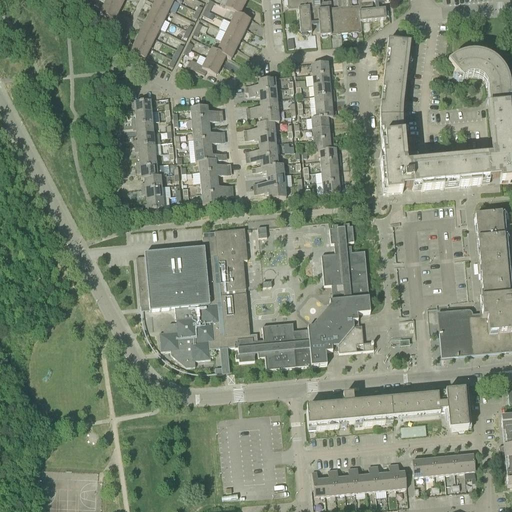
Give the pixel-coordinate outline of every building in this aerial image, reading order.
[(106,0),(105,5),(119,12),(124,2),(119,0),(106,0)] [(156,0),(154,5),(169,12),(173,2),(168,0),(156,0)] [(229,0),(225,9),(226,10),(239,16),(244,7),(230,0),(229,0)] [(298,10),(309,9),(314,8),(313,1),(320,0),(292,0),(287,1),(288,11),(298,10)] [(348,8),(351,34),(361,34),(360,23),(358,7),(351,8),(351,1),(347,1),(348,8)] [(338,9),(340,35),(351,34),(348,8),(341,9),(341,2),(337,2),(338,9)] [(328,10),(330,36),(340,35),(338,9),(331,10),(330,3),(327,3),(328,10)] [(358,4),(359,7),(358,7),(360,23),(386,21),(385,10),(365,12),(365,8),(372,7),(372,3),(358,4)] [(105,5),(99,15),(114,22),(119,12),(105,5)] [(149,14),(164,22),(169,12),(154,5),(149,14)] [(314,8),(309,9),(309,14),(313,14),(314,21),(318,21),(320,37),(330,36),(328,10),(321,11),(320,7),(314,8)] [(311,34),(309,14),(309,9),(298,10),(300,35),(311,34)] [(239,16),(226,10),(225,13),(229,15),(226,21),(231,24),(245,31),(250,22),(239,16)] [(145,24),(159,31),(164,22),(149,14),(145,24)] [(140,34),(154,41),(159,31),(145,24),(140,34)] [(245,31),(231,24),(226,34),(241,41),(245,31)] [(135,43),(150,51),(154,41),(140,34),(135,43)] [(221,44),(236,51),(241,41),(226,34),(221,44)] [(130,54),(145,61),(150,51),(135,43),(130,54)] [(401,157),(401,149),(399,149),(399,146),(401,146),(399,129),(397,129),(397,127),(399,127),(399,119),(399,112),(398,112),(398,110),(399,110),(401,93),(399,93),(400,90),(402,90),(403,76),(402,75),(402,72),(404,72),(406,56),(404,56),(404,53),(406,52),(407,45),(388,43),(381,100),(380,106),(380,119),(380,132),(382,158),(379,158),(383,196),(402,194),(402,192),(420,191),(420,193),(474,188),(474,185),(499,183),(498,178),(511,176),(511,116),(509,116),(508,109),(508,101),(511,101),(509,89),(509,85),(508,81),(506,77),(505,74),(502,71),(500,67),(498,65),(495,63),(491,61),(488,59),(484,57),(481,56),(477,56),(473,55),(469,56),(465,56),(461,57),(457,58),(454,60),(451,62),(447,65),(458,77),(460,76),(462,75),(464,74),(466,73),(468,72),(470,72),(472,72),(474,72),(477,72),(479,73),(481,74),(483,75),(485,76),(487,77),(488,79),(489,80),(490,82),(491,84),(492,86),(493,88),(493,90),(490,91),(493,118),(494,118),(495,121),(493,122),(494,136),(496,137),(496,139),(495,139),(497,166),(486,167),(486,164),(479,165),(479,168),(471,169),(471,171),(468,171),(468,169),(411,174),(410,163),(399,164),(399,157),(401,157)] [(216,54),(225,58),(231,61),(236,51),(221,44),(217,53),(216,54)] [(216,54),(217,53),(211,50),(206,60),(221,67),(225,58),(216,54)] [(206,73),(216,78),(221,67),(206,60),(202,68),(190,62),(187,70),(204,78),(206,73)] [(327,65),(311,66),(312,77),(332,76),(331,70),(328,70),(327,65)] [(332,81),(332,76),(312,77),(313,88),(329,87),(329,82),(332,81)] [(254,88),(254,94),(276,92),(275,80),(257,82),(258,88),(254,88)] [(330,92),(329,87),(313,88),(314,99),(334,97),(333,92),(330,92)] [(259,104),(277,102),(276,92),(254,94),(255,99),(259,99),(259,104)] [(334,103),(334,97),(314,99),(315,110),(331,108),(331,103),(334,103)] [(256,115),(277,113),(277,102),(259,104),(260,109),(256,110),(256,115)] [(135,115),(151,114),(150,103),(130,105),(131,111),(134,110),(135,115)] [(207,108),(190,110),(191,121),(212,119),(212,114),(207,114),(207,108)] [(332,113),(331,108),(315,110),(316,120),(331,119),(331,120),(336,119),(335,113),(332,113)] [(274,125),(279,125),(277,113),(256,115),(257,121),(261,120),(261,125),(273,124),(274,125)] [(132,127),(152,125),(151,114),(135,115),(135,121),(132,121),(132,127)] [(212,119),(191,121),(192,132),(209,130),(208,125),(213,125),(212,119)] [(331,119),(316,120),(311,120),(312,132),(328,130),(328,125),(331,125),(331,120),(331,119)] [(274,135),(274,125),(273,124),(261,125),(256,125),(257,131),(253,132),(253,137),(274,135)] [(137,137),(153,136),(152,125),(132,127),(133,132),(136,132),(137,137)] [(209,130),(192,132),(193,143),(214,141),(214,135),(209,136),(209,130)] [(329,135),(328,130),(312,132),(313,143),(333,141),(332,135),(329,135)] [(258,147),(275,146),(274,135),(253,137),(254,143),(258,142),(258,147)] [(134,148),(154,146),(153,136),(137,137),(137,142),(134,142),(134,148)] [(214,141),(193,143),(194,154),(211,152),(210,147),(215,146),(214,141)] [(319,153),(330,152),(330,151),(330,147),(333,147),(333,141),(313,143),(314,154),(319,153)] [(155,157),(154,146),(134,148),(135,154),(138,153),(138,159),(155,157)] [(276,157),(275,146),(258,147),(259,153),(255,153),(255,159),(276,157)] [(335,151),(330,151),(330,152),(319,153),(320,164),(339,162),(339,156),(336,156),(335,151)] [(211,157),(211,152),(194,154),(195,165),(198,165),(198,164),(215,163),(216,163),(216,157),(211,157)] [(139,164),(136,164),(136,170),(156,168),(155,157),(138,159),(139,164)] [(277,168),(277,167),(276,157),(255,159),(256,164),(260,164),(260,170),(261,170),(261,169),(277,168)] [(320,164),(321,174),(337,173),(337,168),(340,168),(339,162),(320,164)] [(198,165),(199,175),(221,173),(220,167),(216,168),(215,163),(198,164),(198,165)] [(261,169),(261,170),(262,175),(266,174),(266,179),(283,178),(282,167),(277,167),(277,168),(261,169)] [(144,180),(157,179),(157,178),(156,168),(136,170),(137,175),(140,175),(141,181),(144,180)] [(200,186),(217,184),(217,179),(221,178),(221,173),(199,175),(200,186)] [(341,178),(338,178),(337,173),(321,174),(322,185),(341,183),(341,178)] [(160,178),(157,178),(157,179),(144,180),(144,185),(141,185),(141,191),(161,189),(160,178)] [(263,191),(284,189),(283,178),(266,179),(267,185),(262,185),(263,191)] [(339,189),(342,189),(341,183),(322,185),(323,196),(339,195),(339,189)] [(201,196),(223,194),(222,189),(218,189),(217,184),(200,186),(201,196)] [(162,200),(161,189),(141,191),(142,197),(145,196),(146,201),(162,200)] [(285,200),(284,189),(263,191),(263,196),(268,196),(268,201),(285,200)] [(201,196),(202,208),(219,206),(219,200),(223,200),(223,194),(201,196)] [(143,207),(143,213),(163,211),(162,200),(146,201),(146,207),(143,207)] [(477,254),(478,266),(479,278),(481,291),(482,299),(478,300),(479,304),(480,305),(481,316),(437,320),(441,360),(468,358),(511,354),(511,298),(509,299),(508,299),(507,288),(506,275),(505,263),(504,251),(503,239),(502,227),(501,215),(474,217),(475,230),(476,242),(477,254)] [(203,251),(208,307),(217,306),(219,324),(212,325),(214,343),(209,344),(209,352),(225,350),(234,349),(234,351),(237,351),(238,356),(235,357),(235,362),(238,362),(239,365),(254,364),(254,360),(255,355),(257,355),(258,360),(264,360),(266,373),(326,367),(325,354),(338,353),(338,356),(373,353),(373,345),(363,346),(361,329),(358,329),(357,316),(370,315),(364,254),(351,255),(351,249),(345,249),(345,246),(350,245),(353,245),(352,229),(349,229),(348,226),(343,227),(343,230),(337,230),(337,227),(332,228),(332,231),(329,231),(330,247),(333,246),(334,257),(321,258),(323,289),(331,288),(332,302),(329,303),(329,307),(312,329),(307,329),(307,332),(293,334),(292,326),(262,329),(262,338),(257,339),(256,336),(250,337),(246,295),(243,296),(243,292),(245,292),(243,263),(247,263),(244,231),(214,234),(215,239),(202,240),(203,251)] [(208,307),(203,251),(144,256),(144,259),(135,260),(140,309),(149,309),(149,313),(174,311),(208,307)] [(217,306),(208,307),(174,311),(175,322),(175,323),(176,323),(176,326),(174,326),(168,333),(168,335),(159,336),(160,354),(170,353),(171,358),(186,370),(195,369),(194,363),(210,362),(209,352),(209,344),(214,343),(212,325),(219,324),(217,306)] [(305,410),(306,413),(307,430),(315,429),(315,432),(338,430),(338,427),(361,425),(362,428),(385,426),(384,423),(439,418),(439,415),(446,414),(448,433),(467,431),(467,424),(470,423),(468,400),(465,401),(464,393),(445,395),(445,403),(438,403),(437,398),(420,400),(420,397),(397,399),(398,402),(353,406),(352,397),(342,398),(343,407),(305,410)] [(507,457),(508,474),(511,473),(511,418),(500,419),(502,434),(505,434),(506,448),(498,448),(499,457),(507,457)] [(424,427),(400,430),(401,440),(425,437),(424,427)] [(474,474),(473,457),(462,458),(464,476),(474,474)] [(464,476),(462,458),(452,459),(454,476),(464,476)] [(442,460),(444,477),(454,476),(452,459),(442,460)] [(444,477),(442,460),(432,461),(434,478),(444,477)] [(422,462),(424,479),(434,478),(432,461),(422,462)] [(422,462),(411,463),(413,480),(424,479),(422,462)] [(398,467),(393,468),(395,492),(406,491),(404,474),(398,475),(398,467)] [(393,468),(388,468),(389,476),(383,476),(385,493),(395,492),(393,468)] [(373,469),(368,470),(369,478),(363,478),(365,495),(375,494),(373,469)] [(377,469),(373,469),(375,494),(385,493),(383,476),(378,477),(377,469)] [(352,471),(348,472),(348,479),(343,480),(344,497),(355,496),(352,471)] [(357,471),(352,471),(355,496),(365,495),(363,478),(358,479),(357,471)] [(332,473),(327,474),(328,481),(323,482),(324,499),(334,498),(332,473)] [(337,473),(332,473),(334,498),(344,497),(343,480),(337,480),(337,473)] [(316,475),(311,475),(314,500),(324,499),(323,482),(317,482),(316,475)]
